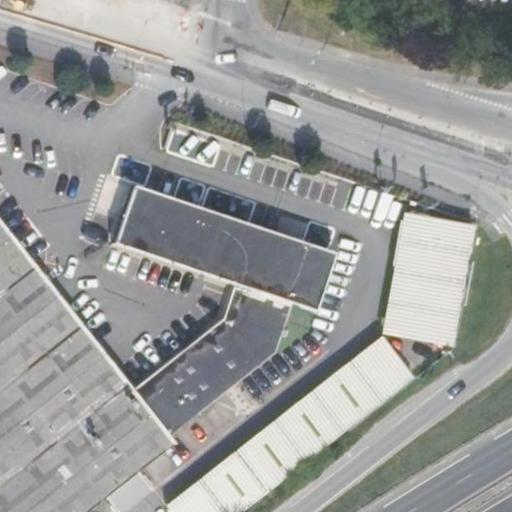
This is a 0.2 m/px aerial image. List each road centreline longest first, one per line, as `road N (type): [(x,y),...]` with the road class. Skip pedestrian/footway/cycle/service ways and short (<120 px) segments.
road 1 (secondary): [(0,7),(434,149)]
road 2 (primary): [(511,340),(291,511)]
road 3 (secondary): [(456,109),(221,30)]
road 4 (unknown): [(69,260),(172,328)]
road 5 (unknown): [(115,148),(69,260)]
